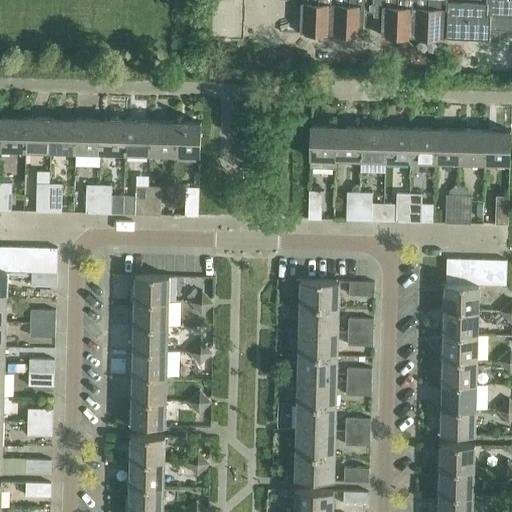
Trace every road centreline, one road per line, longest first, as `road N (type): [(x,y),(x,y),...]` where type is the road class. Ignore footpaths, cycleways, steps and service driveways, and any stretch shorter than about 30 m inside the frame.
road 1 (residential): [(83,242),(100,235),(392,242)]
road 2 (residential): [(69,511),(75,258),(83,242)]
road 3 (residential): [(382,511),(392,242)]
